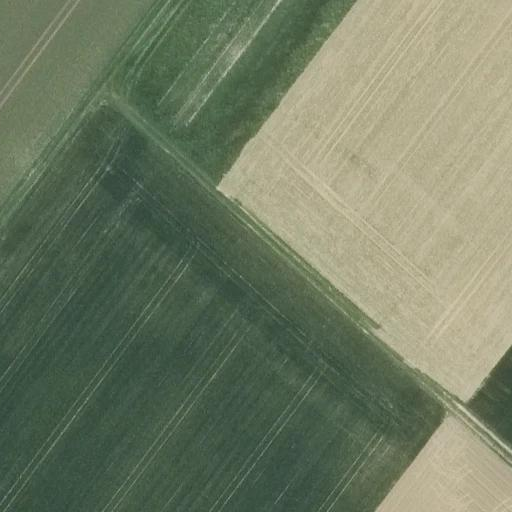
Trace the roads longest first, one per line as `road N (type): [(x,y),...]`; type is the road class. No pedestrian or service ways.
road 1 (track): [(110,105),(511,467)]
road 2 (track): [(191,0),(0,240)]
